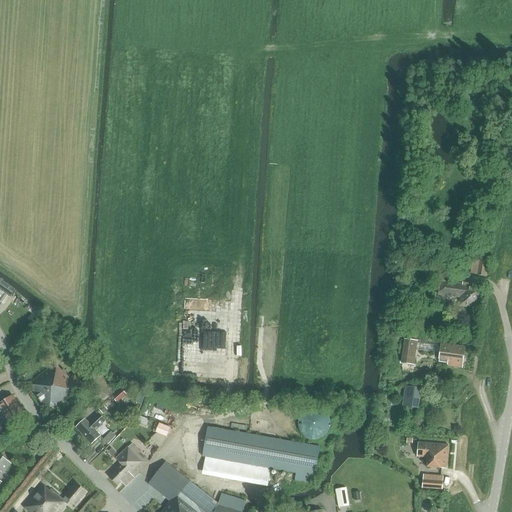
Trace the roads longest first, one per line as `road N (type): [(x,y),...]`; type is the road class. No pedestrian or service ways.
road 1 (track): [(247,52),(452,35),(495,0)]
road 2 (tertiary): [(129,511),(35,415),(0,341)]
